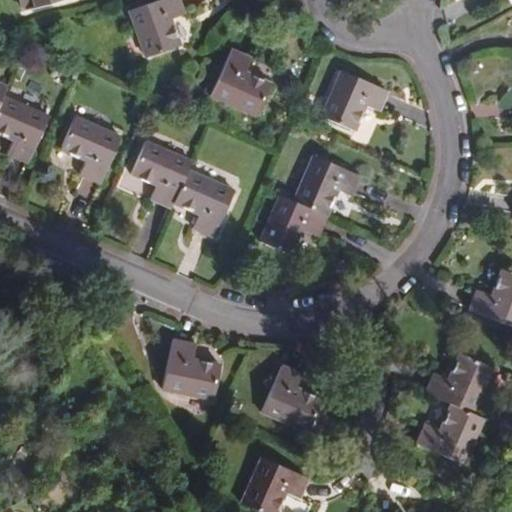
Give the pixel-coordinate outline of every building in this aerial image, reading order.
[(21,0),(24,10),(61,0),(21,0)] [(129,6),(131,11),(146,5),(143,0),(129,6)] [(159,0),(146,5),(131,11),(129,11),(147,57),(179,45),(170,19),(184,14),(177,0),(159,0)] [(245,72),(252,58),(232,49),(211,95),(256,115),(270,83),(245,72)] [(378,111),(386,90),(342,71),(321,116),(353,130),(364,105),(378,111)] [(3,96),(0,101),(0,133),(13,140),(7,153),(27,161),(47,115),(3,96)] [(100,182),(120,137),(75,116),(60,149),(85,159),(79,173),(100,182)] [(170,206),(173,201),(186,171),(191,161),(145,141),(131,173),(157,185),(150,198),(170,206)] [(313,155),(293,201),(326,215),(337,190),(350,196),(358,176),(313,155)] [(186,171),(173,201),(198,213),(192,227),(213,236),(233,191),(186,171)] [(326,215),(293,201),(279,195),(259,240),(292,254),(303,229),(317,235),(326,215)] [(469,310),(511,325),(511,272),(502,268),(491,295),(478,289),(469,310)] [(211,398),(218,364),(192,358),(194,344),(173,340),(163,388),(211,398)] [(425,393),(451,403),(471,411),(490,367),(459,353),(447,377),(434,372),(425,393)] [(301,374),(281,365),(261,410),(306,431),(320,399),(295,387),(301,374)] [(471,411),(451,403),(439,429),(425,424),(417,444),(462,462),(483,417),(471,411)] [(299,497),(307,477),(261,457),(241,503),(262,511),(307,511),(311,504),(299,497)]
